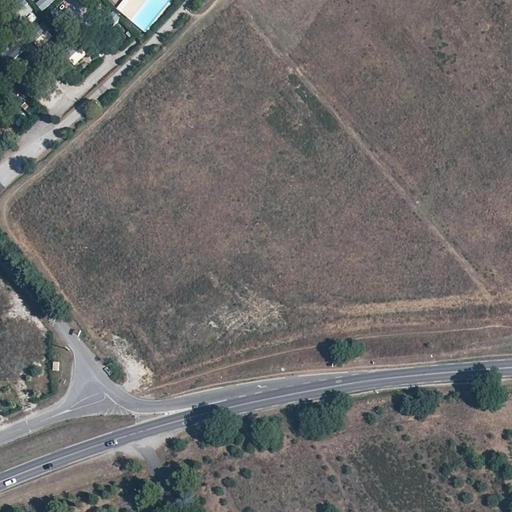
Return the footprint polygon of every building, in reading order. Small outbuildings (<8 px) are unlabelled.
[(35,0),(44,10),(55,0),(35,0)] [(123,0),(118,11),(133,19),(143,0),(123,0)] [(41,22),(31,34),(43,45),(54,33),(41,22)] [(74,64),(90,51),(81,39),(64,51),(74,64)] [(11,42),(0,54),(0,58),(8,66),(21,52),(11,42)] [(95,69),(103,60),(94,52),(86,60),(95,69)] [(59,117),(75,101),(66,93),(51,108),(59,117)]
